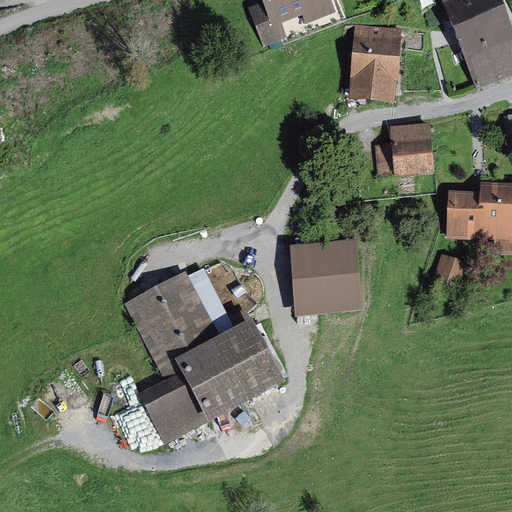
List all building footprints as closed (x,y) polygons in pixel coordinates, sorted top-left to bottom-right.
[(344,0),(269,0),(285,42),(351,17),(344,0)] [(499,0),(441,0),(458,39),(507,19),(499,0)] [(511,32),(507,19),(458,39),(476,84),(511,70),(511,32)] [(412,35),(359,28),(350,97),(403,104),(412,35)] [(0,114),(0,162),(14,158),(0,114)] [(442,123),(396,126),(397,139),(376,141),(378,176),(404,174),(404,184),(446,181),(442,123)] [(483,197),(459,195),(456,233),(511,237),(511,185),(485,183),(483,197)] [(355,243),(292,247),(296,313),(360,309),(355,243)] [(472,261),(446,252),(437,276),(463,286),(472,261)] [(187,272),(130,301),(166,374),(133,391),(161,446),(213,420),(218,431),(296,392),(261,321),(221,341),(187,272)]
